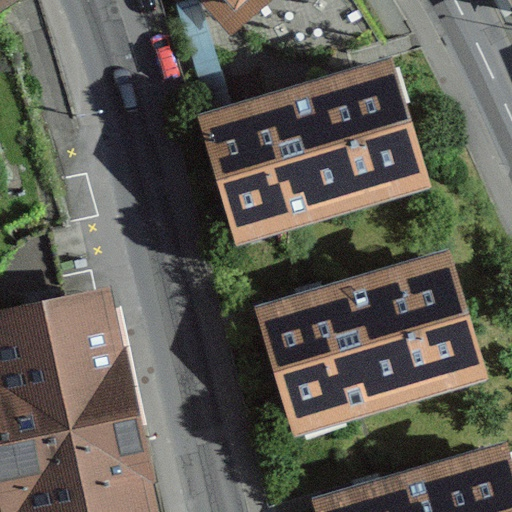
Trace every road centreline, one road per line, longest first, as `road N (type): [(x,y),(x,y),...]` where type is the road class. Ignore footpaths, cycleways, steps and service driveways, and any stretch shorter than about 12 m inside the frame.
road 1 (residential): [(85,0),(121,97),(152,277),(198,456),(223,511)]
road 2 (primary): [(511,121),(454,0)]
